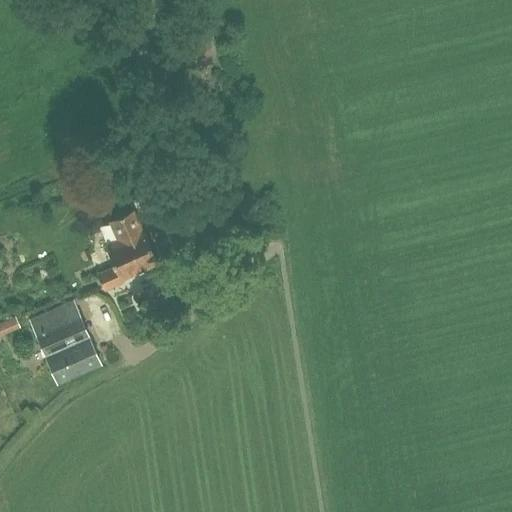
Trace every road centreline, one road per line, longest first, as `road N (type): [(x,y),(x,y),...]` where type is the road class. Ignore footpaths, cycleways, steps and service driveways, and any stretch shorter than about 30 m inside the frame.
road 1 (residential): [(255,257),(208,233),(175,164),(146,64),(145,0)]
road 2 (residential): [(255,257),(216,298),(128,361)]
